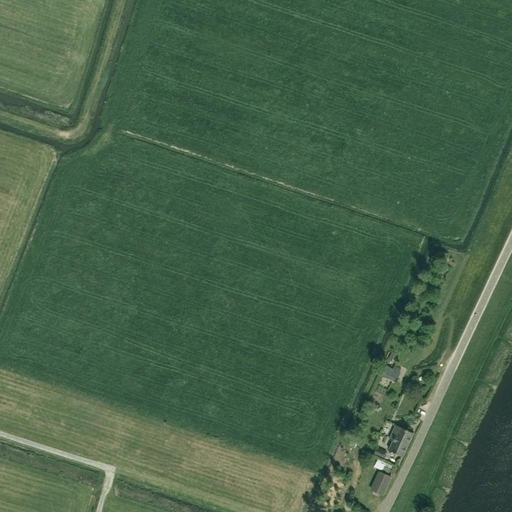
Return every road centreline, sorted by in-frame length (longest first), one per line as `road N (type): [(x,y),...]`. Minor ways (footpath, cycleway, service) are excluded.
road 1 (unclassified): [(384,511),(511,240)]
road 2 (track): [(0,433),(109,469),(99,511)]
